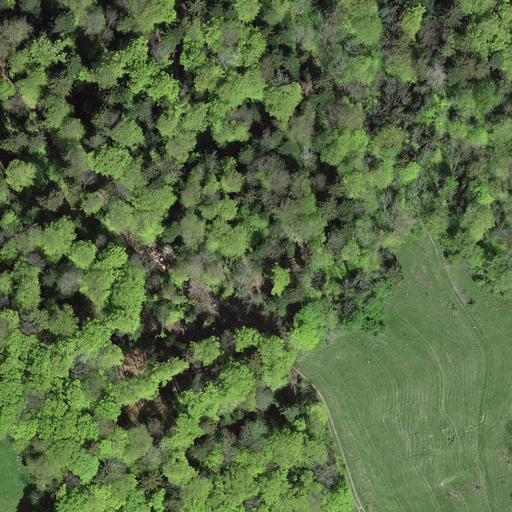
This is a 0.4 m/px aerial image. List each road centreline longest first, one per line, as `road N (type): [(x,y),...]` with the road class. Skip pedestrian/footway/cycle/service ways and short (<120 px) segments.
road 1 (track): [(0,79),(106,201),(320,397),(362,511)]
road 2 (track): [(494,511),(479,433),(485,347),(279,0)]
road 3 (track): [(511,174),(422,0)]
